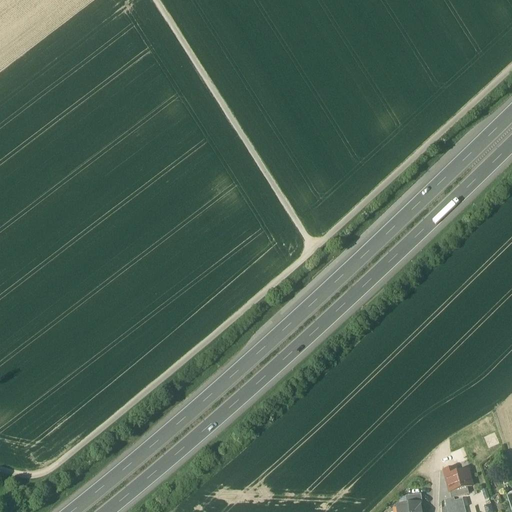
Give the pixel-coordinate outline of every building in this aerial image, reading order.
[(444,472),(445,478),(457,475),(455,469),(444,472)] [(468,472),(457,475),(445,478),(450,493),(467,488),(472,487),(468,472)] [(450,493),(451,499),(453,498),(453,499),(469,494),(467,488),(450,493)] [(406,498),(407,506),(420,505),(422,505),(421,495),(406,497),(406,498)] [(445,501),(446,509),(463,504),(462,500),(454,502),(453,499),(453,498),(451,499),(445,501)] [(488,499),(478,501),(480,508),(489,505),(488,499)]
